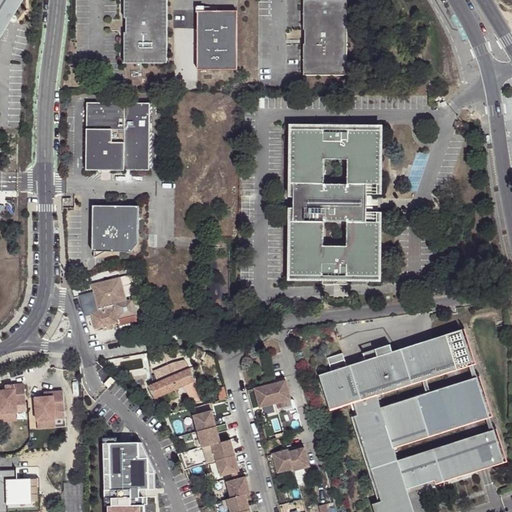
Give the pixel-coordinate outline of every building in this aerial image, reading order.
[(0,0),(0,28),(17,0),(0,0)] [(167,0),(123,0),(124,19),(126,19),(126,33),(124,33),(124,65),(168,64),(167,0)] [(303,0),(303,30),(305,32),(305,44),(304,45),(303,76),(347,76),(347,0),(303,0)] [(197,12),(198,70),(238,70),(237,11),(211,11),(199,11),(197,12)] [(127,104),(88,104),(88,172),(127,172),(127,104)] [(152,104),(127,104),(127,172),(152,172),(152,104)] [(377,214),(368,214),(369,210),(374,210),(374,200),(369,200),(369,195),(377,195),(377,186),(380,185),(381,130),(350,130),(350,129),(336,125),(336,134),(326,134),(326,130),(294,129),(293,185),(295,184),(295,222),(293,222),(292,279),(323,279),(323,286),(335,286),(348,279),(379,279),(380,224),(376,224),(377,214)] [(75,199),(63,199),(63,209),(75,209),(75,199)] [(144,207),(98,207),(98,253),(100,252),(100,259),(112,252),(137,252),(144,244),(144,207)] [(127,303),(134,301),(134,297),(138,296),(134,276),(122,279),(127,303)] [(122,279),(101,284),(96,293),(96,294),(100,313),(92,315),(93,316),(96,330),(104,329),(105,332),(115,330),(114,326),(117,326),(117,328),(133,325),(138,323),(137,317),(138,317),(134,301),(127,303),(122,279)] [(349,287),(348,279),(335,286),(323,286),(349,287)] [(100,313),(96,294),(82,298),(87,318),(93,316),(92,315),(100,313)] [(118,332),(119,336),(135,332),(133,325),(117,328),(118,332)] [(332,374),(320,378),(331,412),(355,405),(359,417),(353,419),(381,504),(374,506),(376,511),(410,511),(404,493),(505,460),(495,431),(400,462),(395,446),(490,415),(477,376),(382,407),(377,393),(472,362),(463,331),(393,354),(391,346),(364,355),(366,363),(348,369),(346,362),(330,367),(332,374)] [(343,356),(328,361),(330,367),(346,362),(343,356)] [(175,362),(181,374),(189,370),(184,361),(175,362)] [(148,389),(155,398),(182,387),(193,382),(189,370),(181,374),(175,362),(155,371),(160,383),(148,389)] [(286,381),(283,382),(288,401),(291,400),(286,381)] [(202,395),(193,382),(182,387),(190,400),(193,401),(196,401),(198,400),(199,400),(201,398),(202,395)] [(271,385),(276,405),(288,401),(283,382),(280,383),(271,385)] [(271,385),(255,389),(260,409),(276,405),(271,385)] [(27,408),(26,388),(16,388),(16,392),(7,393),(0,392),(0,415),(17,415),(17,408),(27,408)] [(87,422),(103,421),(101,396),(86,396),(87,422)] [(66,417),(66,397),(55,397),(55,401),(47,402),(38,402),(38,424),(56,424),(56,417),(66,417)] [(194,419),(198,435),(216,430),(215,424),(212,414),(194,419)] [(0,424),(18,424),(17,415),(0,415),(0,424)] [(215,424),(216,430),(227,428),(225,421),(215,424)] [(227,428),(216,430),(218,437),(229,434),(227,428)] [(221,446),(218,437),(216,430),(198,435),(203,451),(213,448),(221,446)] [(104,437),(105,490),(111,490),(110,444),(117,443),(117,437),(104,437)] [(117,443),(110,444),(111,490),(105,490),(105,506),(109,506),(115,506),(115,511),(144,511),(144,505),(147,505),(147,497),(139,498),(139,490),(147,489),(149,489),(148,458),(139,459),(139,443),(117,443)] [(142,443),(139,443),(139,459),(148,458),(149,489),(155,489),(155,470),(142,443)] [(221,446),(213,448),(215,457),(217,464),(236,459),(231,443),(221,446)] [(309,467),(304,449),(301,450),(306,468),(309,467)] [(306,468),(301,450),(298,450),(289,453),(293,469),(294,471),(306,468)] [(293,469),(289,453),(288,451),(273,455),(278,473),(293,469)] [(240,474),(236,459),(217,464),(219,471),(222,479),(233,476),(237,475),(240,474)] [(37,479),(30,480),(31,501),(38,501),(37,479)] [(30,480),(6,480),(7,505),(31,504),(31,501),(30,480)] [(246,480),(239,482),(234,483),(227,485),(231,502),(246,497),(251,496),(246,480)] [(230,510),(230,511),(245,511),(245,510),(249,509),(246,497),(231,502),(228,502),(230,510)]
